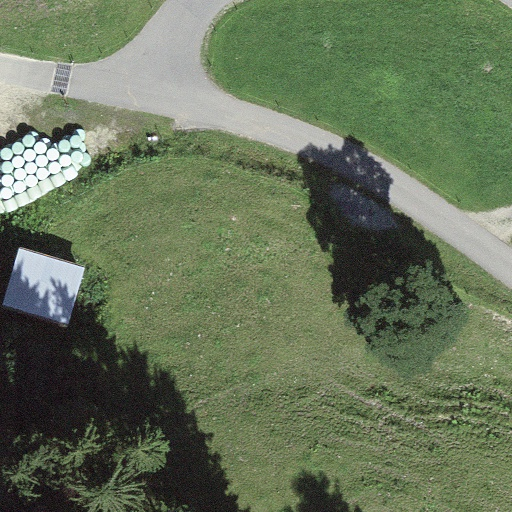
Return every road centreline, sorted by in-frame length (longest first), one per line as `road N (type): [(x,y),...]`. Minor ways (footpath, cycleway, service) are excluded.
road 1 (track): [(511,267),(337,154),(278,126),(157,93),(172,38),(196,0)]
road 2 (track): [(157,93),(0,67)]
